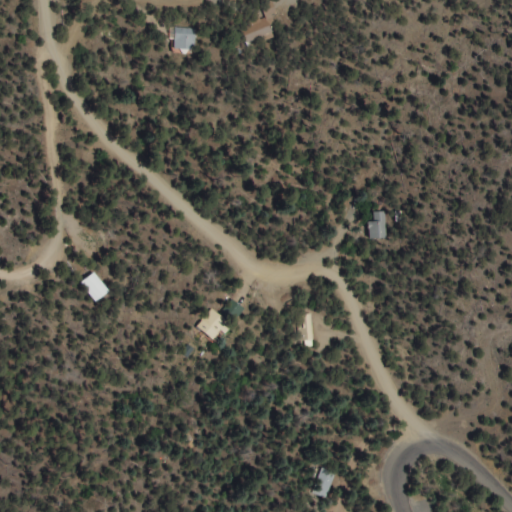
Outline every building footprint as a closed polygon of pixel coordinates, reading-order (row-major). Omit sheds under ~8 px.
[(273,39),(267,19),(239,28),(246,48),(273,39)] [(194,29),(172,28),(172,51),(194,51),(194,29)] [(369,223),(369,240),(385,240),(385,213),(372,213),(372,223),(369,223)] [(107,295),(94,274),(78,283),(92,304),(107,295)] [(203,319),(222,337),(230,327),(211,310),(203,319)] [(293,347),(311,347),(311,315),(293,315),(293,347)] [(204,333),(210,342),(216,339),(210,329),(204,333)] [(335,473),(318,468),(309,497),(326,503),(335,473)]
